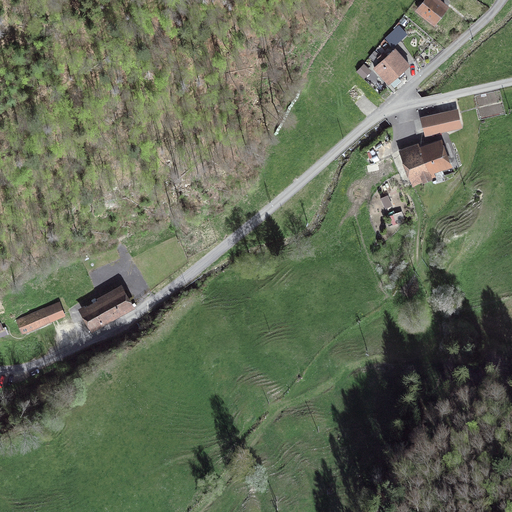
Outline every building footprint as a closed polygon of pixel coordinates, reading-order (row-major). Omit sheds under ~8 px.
[(447,3),(443,0),(422,0),(417,6),(434,20),(447,3)] [(394,27),(384,37),(393,46),(407,31),(398,22),(393,26),(394,27)] [(407,62),(395,48),(376,65),(389,79),(407,62)] [(372,70),(364,62),(356,70),(364,77),(372,70)] [(362,97),(354,87),(347,92),(355,102),(362,97)] [(456,127),(452,111),(423,118),(426,134),(456,127)] [(386,146),(382,140),(365,151),(369,157),(386,146)] [(441,142),(403,155),(413,184),(435,176),(433,170),(450,164),(441,142)] [(388,194),(381,197),(385,207),(393,204),(388,194)] [(405,219),(402,209),(393,212),(393,213),(389,215),(391,222),(395,220),(395,222),(405,219)] [(120,285),(80,308),(93,329),(132,306),(120,285)] [(59,300),(16,319),(22,333),(66,314),(59,300)] [(3,327),(1,321),(0,321),(0,336),(9,332),(6,325),(3,327)]
